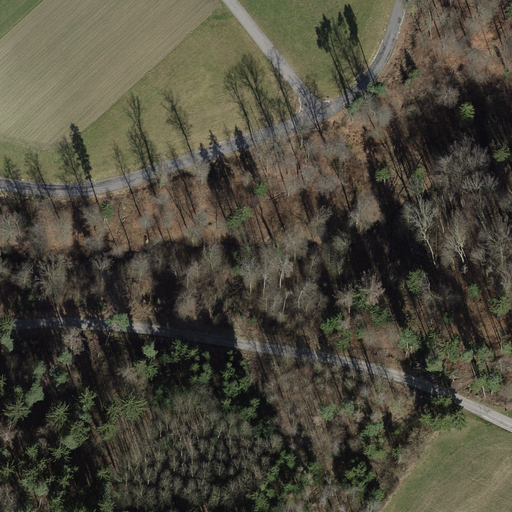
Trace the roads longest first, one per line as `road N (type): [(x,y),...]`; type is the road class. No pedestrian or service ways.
road 1 (unclassified): [(0,326),(117,323),(321,358),(469,402),(511,424)]
road 2 (tertiary): [(316,118),(104,188),(0,185)]
road 3 (tertiary): [(402,0),(378,67),(316,118)]
road 4 (unclassified): [(232,0),(316,118)]
